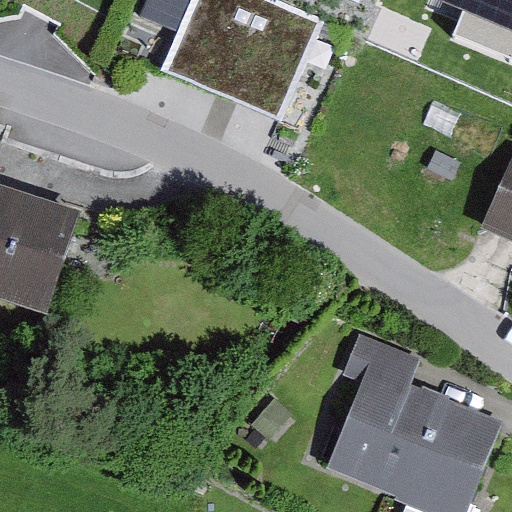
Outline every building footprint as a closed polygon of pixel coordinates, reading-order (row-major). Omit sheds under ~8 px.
[(181,40),(161,91),(283,141),(331,24),(271,0),(152,0),(143,25),(181,40)] [(511,0),(485,0),(511,8),(511,0)] [(511,152),(480,225),(511,238),(511,152)] [(0,179),(0,290),(47,306),(81,208),(0,179)] [(360,381),(326,464),(397,492),(395,498),(406,502),(402,511),(468,511),(507,417),(416,381),(426,357),(359,330),(341,373),(360,381)]
